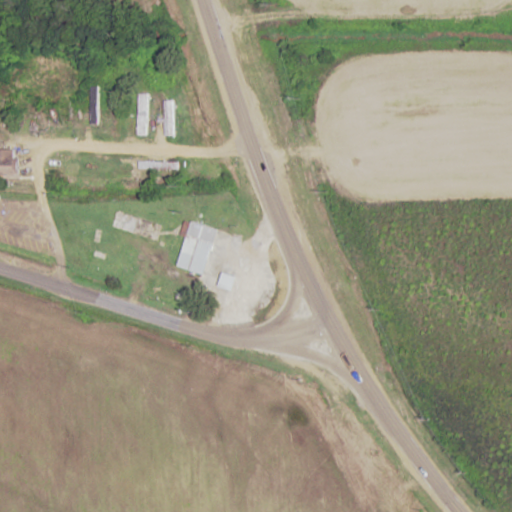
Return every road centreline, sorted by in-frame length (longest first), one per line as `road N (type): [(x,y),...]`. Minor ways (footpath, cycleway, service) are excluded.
road 1 (residential): [(249,145),(197,153),(41,142),(35,180),(62,285)]
road 2 (secondary): [(297,253),(249,145),(202,0)]
road 3 (tertiary): [(0,266),(234,336),(258,336)]
road 4 (secondary): [(459,511),(363,377)]
